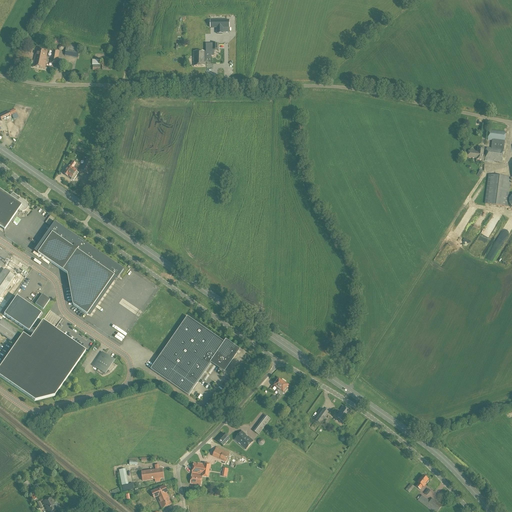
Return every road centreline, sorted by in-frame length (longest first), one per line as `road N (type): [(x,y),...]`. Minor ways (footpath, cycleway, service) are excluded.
road 1 (unclassified): [(0,75),(50,85),(330,86),(511,123)]
road 2 (primary): [(491,511),(380,409),(92,212)]
road 3 (unclassified): [(0,240),(50,275),(65,313),(124,355),(130,368),(120,389),(39,411),(0,389)]
road 4 (unclassified): [(469,511),(411,449),(279,361)]
road 5 (unclassified): [(279,361),(83,226)]
road 6 (track): [(465,203),(342,398)]
road 7 (unclassified): [(184,509),(182,462),(279,361)]
